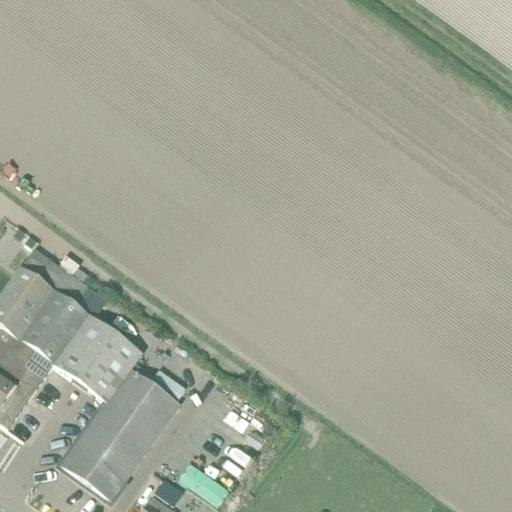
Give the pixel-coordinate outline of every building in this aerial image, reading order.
[(17,235),(13,241),(19,246),(23,240),(24,239),(18,235),(17,235)] [(0,384),(18,398),(0,422),(0,434),(3,437),(49,374),(103,412),(57,476),(105,511),(176,413),(128,379),(140,363),(74,316),(88,293),(34,255),(20,277),(18,275),(0,299),(0,384)] [(76,279),(74,281),(82,287),(84,285),(86,282),(77,276),(76,279)] [(0,422),(18,398),(0,384),(0,422)] [(173,492),(165,486),(165,487),(151,477),(142,490),(171,511),(181,498),(173,492)] [(162,511),(150,503),(143,511),(162,511)]
